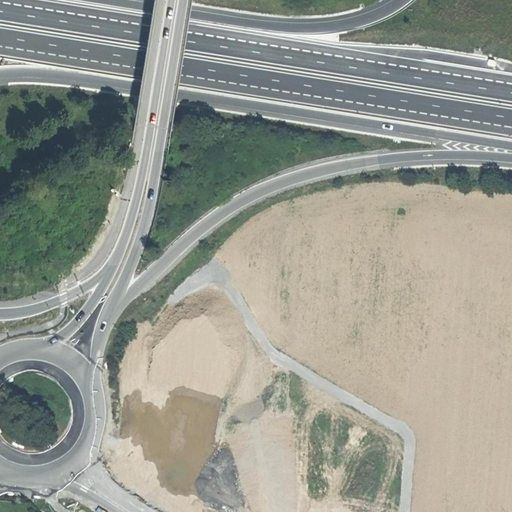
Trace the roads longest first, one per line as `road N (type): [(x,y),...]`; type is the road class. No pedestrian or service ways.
road 1 (trunk): [(0,36),(511,118)]
road 2 (trunk): [(511,92),(0,11)]
road 3 (trunk): [(0,74),(59,74),(511,145)]
road 4 (track): [(134,408),(144,350),(174,297),(221,278),(272,352),(406,430),(405,511)]
road 5 (secondary): [(88,349),(146,223),(183,0)]
road 6 (trunk): [(174,234),(246,196),(322,170),(427,154),(511,158)]
road 7 (trunk): [(401,0),(371,17),(315,27),(103,0)]
road 8 (secondary): [(172,0),(139,192),(114,267)]
road 9 (trunk): [(88,349),(174,234)]
road 10 (trunk): [(114,267),(38,308),(0,314)]
road 11 (secondary): [(114,267),(77,328),(39,360)]
